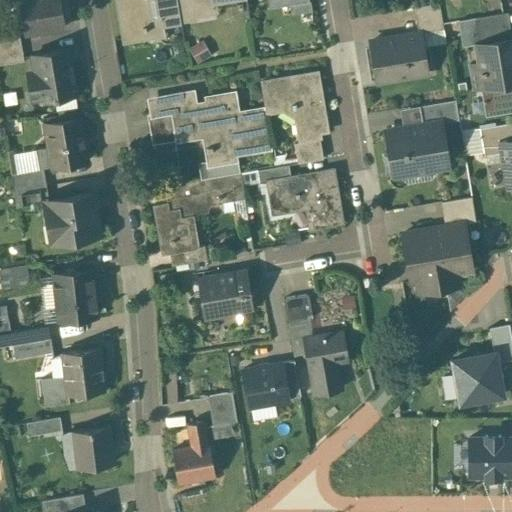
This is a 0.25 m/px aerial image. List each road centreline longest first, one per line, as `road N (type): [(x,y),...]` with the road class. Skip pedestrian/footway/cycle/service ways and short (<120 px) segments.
road 1 (residential): [(97,0),(115,112),(111,158),(128,265),(143,294),(150,511)]
road 2 (residential): [(334,0),(369,240)]
road 3 (residential): [(271,502),(511,507)]
